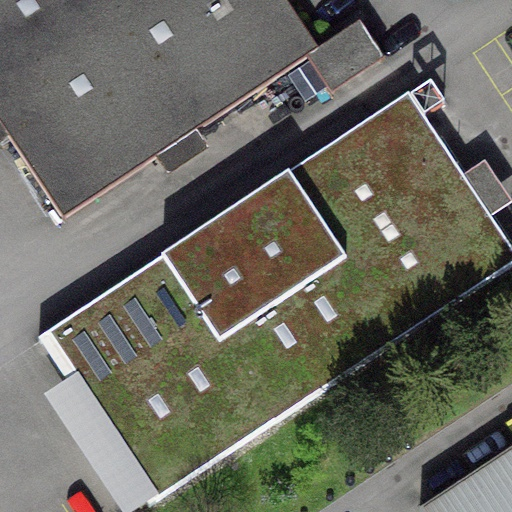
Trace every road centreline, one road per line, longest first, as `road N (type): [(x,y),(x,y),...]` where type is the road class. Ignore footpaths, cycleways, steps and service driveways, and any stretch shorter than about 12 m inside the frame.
road 1 (unknown): [(0,288),(168,198),(472,0)]
road 2 (unknown): [(511,423),(381,511)]
